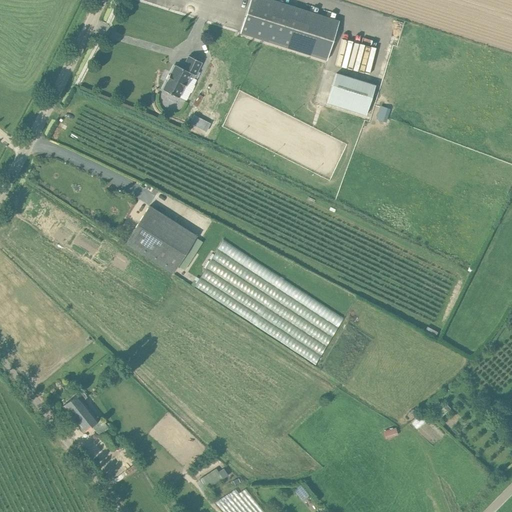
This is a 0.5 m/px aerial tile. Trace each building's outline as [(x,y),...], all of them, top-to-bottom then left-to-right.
[(274,0),(249,0),(239,33),(326,61),(339,20),(274,0)] [(194,77),(201,63),(188,57),(182,69),(175,65),(170,75),(168,75),(166,78),(168,79),(163,89),(169,92),(167,96),(168,98),(174,101),(176,100),(189,75),(192,77),(194,77)] [(375,84),(336,72),(326,103),(365,115),(375,84)] [(380,106),(376,118),(386,122),(390,109),(380,106)] [(149,206),(125,243),(173,273),(196,236),(149,206)] [(221,241),(193,288),(317,362),(345,315),(221,241)] [(99,420),(82,401),(87,397),(82,391),(62,408),(83,433),(99,420)] [(438,401),(429,409),(439,420),(448,411),(438,401)] [(395,428),(383,432),(385,439),(398,435),(395,428)] [(110,431),(101,438),(111,451),(120,444),(110,431)] [(218,472),(216,468),(199,479),(206,490),(223,479),(228,475),(224,469),(218,472)] [(300,485),(294,490),(302,501),(308,496),(300,485)]
